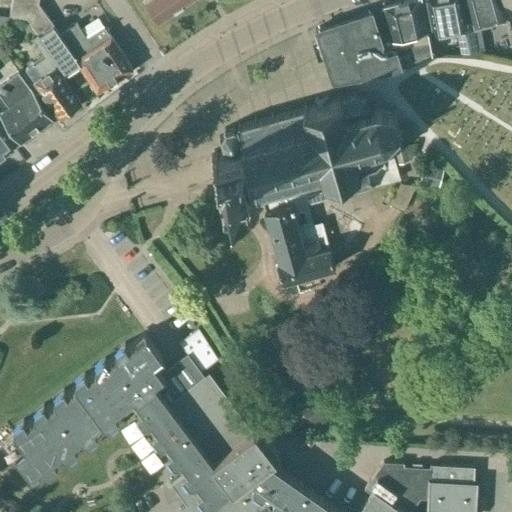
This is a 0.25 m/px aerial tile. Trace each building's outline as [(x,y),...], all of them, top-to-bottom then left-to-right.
[(132,67),(111,35),(106,28),(89,39),(77,21),(59,33),(38,2),(38,0),(0,0),(0,11),(9,13),(9,14),(27,18),(38,33),(62,66),(65,71),(79,63),(97,90),(132,67)] [(144,2),(158,22),(189,0),(144,0),(145,2),(144,2)] [(411,35),(412,41),(429,39),(427,31),(420,0),(409,0),(382,7),(391,41),(411,35)] [(447,29),(465,26),(460,0),(426,0),(432,27),(446,25),(447,29)] [(506,18),(501,0),(469,0),(477,26),(506,18)] [(511,0),(502,0),(503,1),(504,0),(506,11),(511,9),(511,0)] [(382,43),(372,10),(315,28),(332,81),(389,71),(402,67),(431,54),(429,39),(412,41),(413,44),(396,49),(395,44),(383,47),(381,44),(382,43)] [(476,27),(464,29),(468,49),(480,46),(476,27)] [(57,69),(62,66),(38,33),(32,37),(43,53),(24,67),(60,117),(81,102),(57,69)] [(0,112),(0,113),(20,141),(52,117),(19,72),(0,85),(0,94),(8,106),(0,112)] [(307,204),(347,192),(400,177),(389,140),(400,129),(394,109),(376,104),(368,106),(363,94),(356,92),(355,89),(353,89),(354,93),(340,96),(339,92),(328,95),(328,94),(314,98),(315,102),(307,105),(306,101),(303,102),(304,103),(237,122),(238,125),(237,125),(232,125),(224,127),(223,128),(219,136),(218,138),(221,146),(222,147),(213,150),(214,153),(211,155),(212,158),(215,157),(222,181),(218,182),(219,185),(223,184),(224,187),(254,179),(259,197),(261,197),(302,185),(307,204)] [(0,155),(16,145),(0,123),(0,155)] [(282,277),(282,280),(335,266),(323,222),(313,225),(307,204),(302,185),(261,197),(265,209),(278,259),(276,259),(277,263),(275,265),(279,276),(282,277)] [(145,234),(161,216),(153,209),(136,227),(145,234)] [(201,371),(218,358),(196,329),(179,342),(201,371)] [(154,363),(163,356),(145,332),(127,346),(125,343),(116,349),(115,354),(107,361),(105,358),(96,365),(95,370),(87,376),(85,373),(76,380),(75,385),(66,392),(64,389),(55,396),(54,401),(46,407),(44,404),(35,411),(34,416),(26,422),(24,419),(15,426),(14,431),(13,432),(24,447),(14,454),(32,479),(44,471),(49,471),(57,465),(55,462),(64,456),(69,456),(77,450),(75,447),(84,440),(89,441),(98,434),(95,432),(105,424),(109,426),(118,419),(116,416),(133,403),(140,412),(137,414),(143,423),(148,424),(155,432),(152,435),(158,443),(163,444),(170,452),(167,455),(174,463),(179,464),(185,473),(182,475),(183,475),(171,484),(192,511),(267,511),(269,511),(265,505),(273,500),(274,505),(283,511),(285,508),(290,511),(409,511),(419,498),(428,498),(426,511),(474,511),(477,481),(473,481),(474,466),(429,463),(429,467),(421,467),(421,463),(412,463),(411,466),(403,466),(403,462),(383,461),(364,488),(370,493),(356,511),(342,511),(269,460),(280,452),(259,425),(253,430),(209,372),(178,395),(154,363)] [(117,427),(145,473),(160,464),(132,418),(117,427)]
